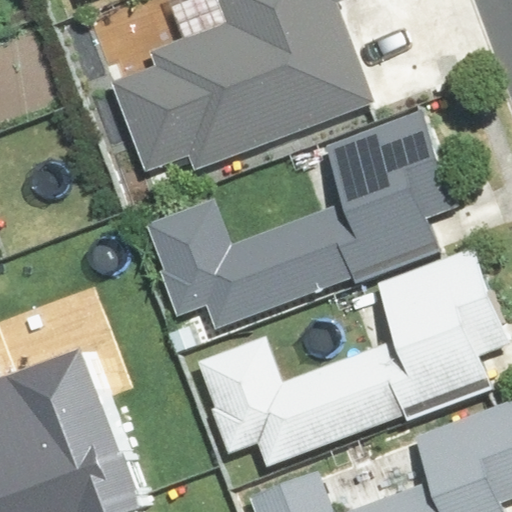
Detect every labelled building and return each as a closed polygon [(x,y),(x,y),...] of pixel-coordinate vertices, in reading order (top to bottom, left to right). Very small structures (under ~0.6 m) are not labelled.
[(73,0),(77,9),(102,0),(73,0)] [(217,0),(231,33),(108,80),(155,203),(381,116),(336,0),(217,0)] [(142,235),(181,335),(456,229),(417,129),(317,168),(332,207),(238,243),(223,204),(142,235)] [(203,357),(241,457),(511,353),(511,339),(478,251),(377,290),(392,329),(299,365),(283,326),(203,357)] [(123,511),(156,500),(101,348),(12,381),(60,511),(84,511),(98,507),(99,511),(123,511)] [(60,511),(12,381),(0,385),(0,511),(60,511)] [(256,501),(260,511),(511,511),(511,402),(431,434),(446,473),(352,509),(337,470),(256,501)]
